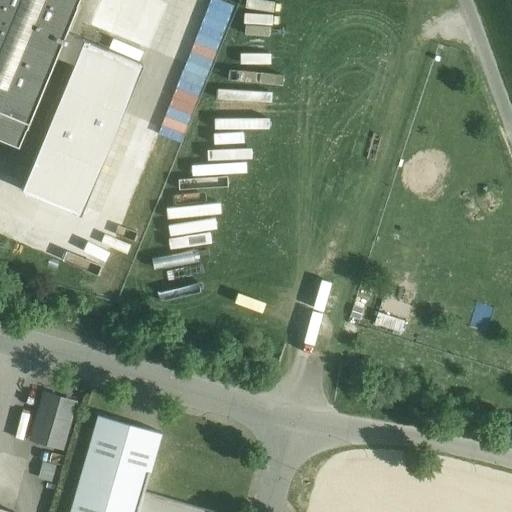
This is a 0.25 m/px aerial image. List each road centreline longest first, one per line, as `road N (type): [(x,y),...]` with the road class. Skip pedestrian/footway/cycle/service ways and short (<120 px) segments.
road 1 (residential): [(293,418),(0,335)]
road 2 (residential): [(511,460),(293,418)]
road 3 (unclassified): [(465,0),(511,127)]
